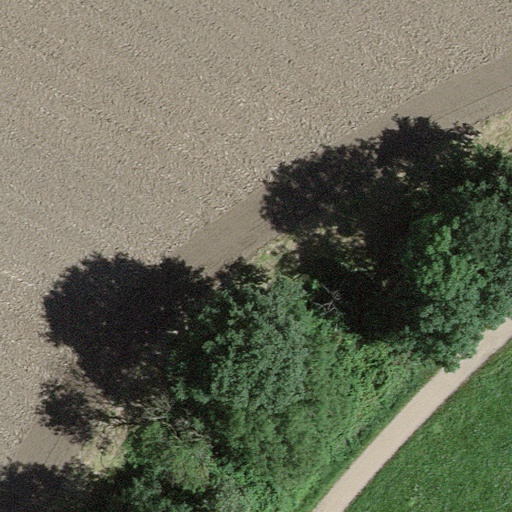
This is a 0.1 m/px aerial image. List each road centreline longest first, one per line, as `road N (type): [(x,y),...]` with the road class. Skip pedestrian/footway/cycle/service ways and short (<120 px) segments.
road 1 (track): [(95,511),(166,363),(423,184),(511,146)]
road 2 (track): [(511,329),(457,374),(326,511)]
